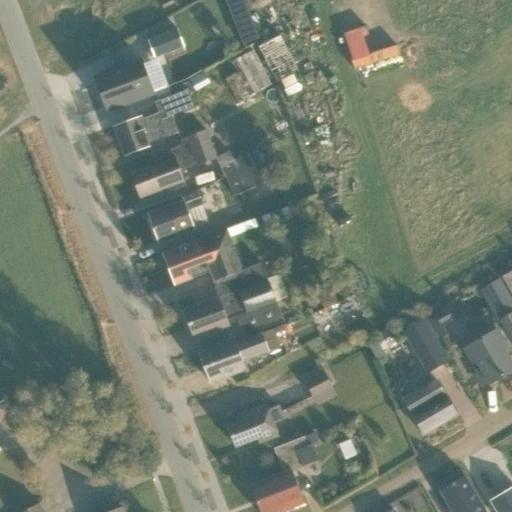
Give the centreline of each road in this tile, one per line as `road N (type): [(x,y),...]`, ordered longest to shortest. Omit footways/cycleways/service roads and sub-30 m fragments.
road 1 (tertiary): [(197,511),(4,0)]
road 2 (residential): [(344,511),(511,413)]
